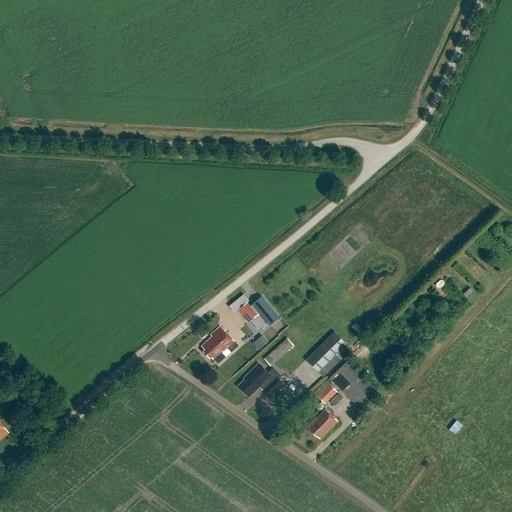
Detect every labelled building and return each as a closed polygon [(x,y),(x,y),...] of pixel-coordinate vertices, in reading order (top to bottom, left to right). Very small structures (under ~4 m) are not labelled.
[(279,318),(262,297),(252,305),(270,326),(279,318)] [(238,311),(248,323),(251,321),(258,315),(247,303),(238,311)] [(259,315),(258,315),(251,321),(258,330),(266,324),(259,315)] [(238,346),(220,327),(211,336),(212,337),(201,347),(205,351),(203,352),(210,359),(211,358),(218,365),(226,357),(222,353),(227,348),(231,353),(238,346)] [(269,330),(256,335),(259,342),(272,337),(269,330)] [(334,332),(306,360),(319,373),(333,359),(347,345),(334,332)] [(287,340),(265,360),(270,365),(274,362),(276,364),(294,347),(287,340)] [(333,359),(319,373),(324,377),(338,363),(333,359)] [(376,389),(348,361),(330,379),(358,407),(376,389)] [(245,380),(238,386),(249,398),(260,387),(264,390),(263,391),(270,397),(283,384),(277,378),(278,376),(278,374),(274,370),(272,370),(268,374),(259,364),(244,379),(245,380)] [(329,385),(317,397),(325,404),(336,392),(329,385)] [(310,427),(308,429),(316,437),(317,436),(320,440),(338,422),(326,410),(309,427),(310,427)] [(0,440),(9,433),(0,422),(0,440)]
